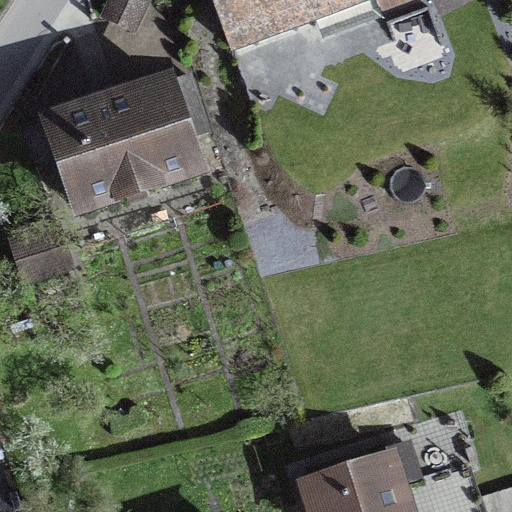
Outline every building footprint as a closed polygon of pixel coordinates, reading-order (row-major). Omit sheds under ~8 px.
[(112,0),(104,18),(132,31),(146,0),(112,0)] [(212,0),(231,49),(362,0),(212,0)] [(50,123),(79,212),(194,174),(183,141),(208,132),(190,78),(50,123)] [(28,285),(69,271),(55,226),(12,240),(28,285)] [(484,511),(480,499),(470,469),(450,476),(449,470),(399,486),(390,458),(305,485),(313,511),(484,511)] [(511,511),(511,489),(480,499),(484,511),(511,511)]
